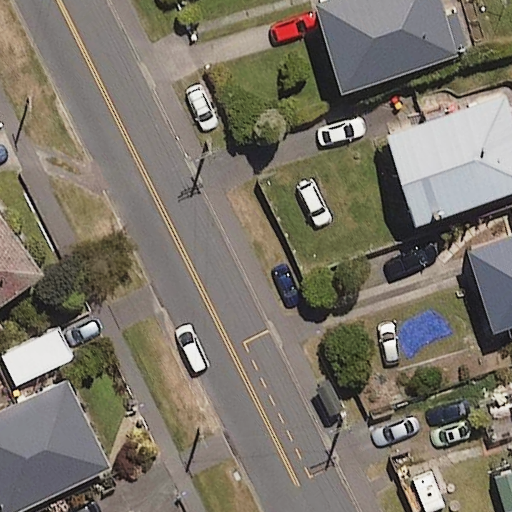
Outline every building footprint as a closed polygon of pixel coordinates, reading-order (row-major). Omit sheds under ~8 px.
[(342,91),(469,54),(459,19),(445,23),(438,0),(320,0),(316,1),(342,91)] [(511,105),(510,98),(392,135),(420,222),(511,192),(511,105)] [(0,308),(47,271),(0,210),(0,308)] [(511,238),(468,253),(496,331),(511,325),(511,238)] [(73,358),(59,330),(1,357),(15,386),(73,358)] [(24,511),(115,466),(71,378),(0,413),(0,511),(24,511)]
